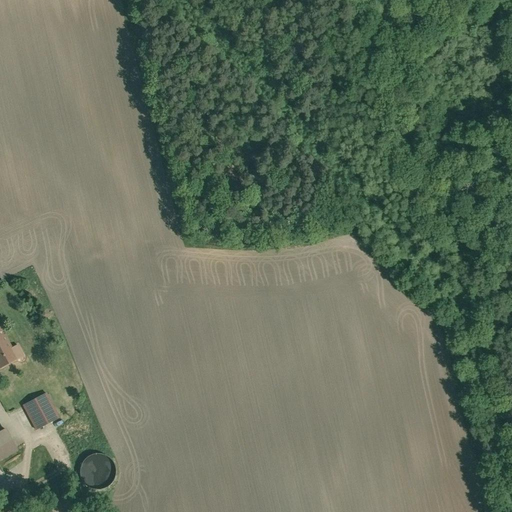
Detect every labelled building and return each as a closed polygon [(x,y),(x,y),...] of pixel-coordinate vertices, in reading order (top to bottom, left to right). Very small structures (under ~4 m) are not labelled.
[(14,348),(3,326),(0,327),(0,367),(0,369),(25,356),(20,345),(14,348)] [(74,379),(60,380),(61,400),(75,399),(74,379)] [(61,417),(48,393),(24,407),(37,430),(61,417)] [(0,433),(0,448),(16,441),(10,428),(0,433)] [(16,441),(0,448),(0,461),(21,451),(16,441)] [(114,461),(110,456),(103,453),(96,452),(89,454),(84,459),(81,465),(80,472),(82,479),(86,485),(92,488),(100,489),(107,486),(112,482),(116,476),(116,469),(114,461)]
